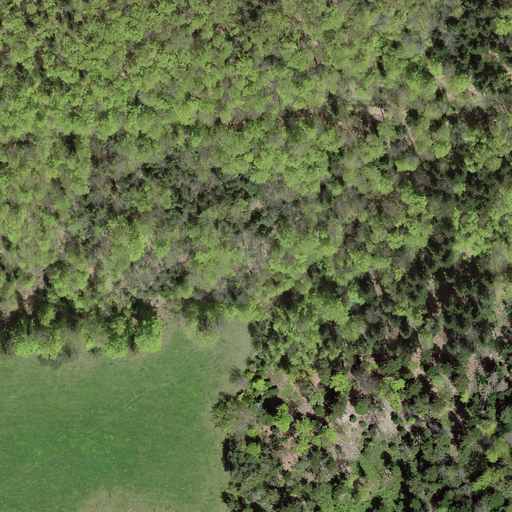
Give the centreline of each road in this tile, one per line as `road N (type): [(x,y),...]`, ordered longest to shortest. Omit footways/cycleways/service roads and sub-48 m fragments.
road 1 (track): [(511,263),(421,260),(280,294),(487,102)]
road 2 (track): [(511,99),(312,102),(0,135)]
